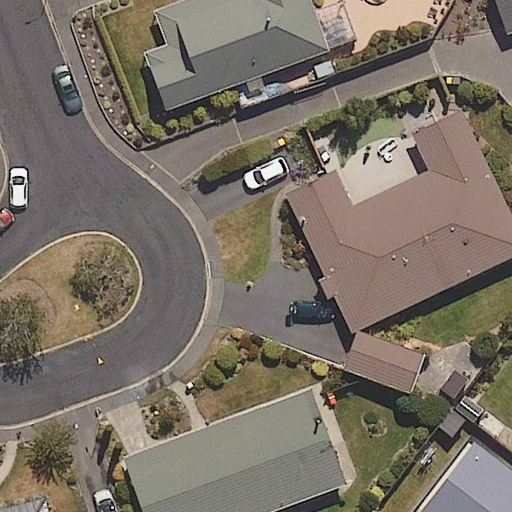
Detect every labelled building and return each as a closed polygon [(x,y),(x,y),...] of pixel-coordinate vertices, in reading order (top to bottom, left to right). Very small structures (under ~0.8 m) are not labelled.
[(343,0),(335,0),(317,6),(315,0),(183,0),(156,9),(168,44),(144,51),(164,112),(234,88),(240,106),(340,73),(333,51),(358,43),(343,0)] [(511,0),(491,0),(503,32),(511,28),(511,0)] [(338,171),(288,195),(355,331),(511,254),(511,210),(463,110),(412,135),(429,170),(355,206),(338,171)] [(425,354),(361,331),(348,368),(412,391),(425,354)] [(270,511),(349,483),(314,389),(127,458),(147,511),(270,511)] [(511,511),(511,468),(476,441),(422,511),(511,511)] [(58,511),(56,498),(0,510),(0,511),(58,511)]
